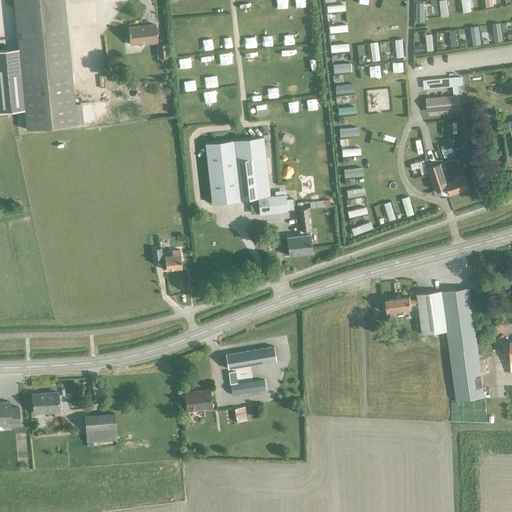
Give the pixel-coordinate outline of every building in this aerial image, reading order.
[(13,0),(18,49),(24,110),(26,130),(76,125),(63,0),(13,0)] [(155,25),(128,28),(130,45),(157,42),(155,25)] [(158,46),(159,58),(167,57),(166,45),(158,46)] [(0,112),(24,110),(18,49),(0,50),(0,112)] [(453,86),(454,97),(459,97),(458,86),(462,86),(462,78),(457,79),(425,82),(423,82),(424,89),(426,89),(453,86)] [(454,97),(426,100),(427,112),(460,109),(459,97),(454,97)] [(269,197),(262,137),(204,144),(211,204),(257,199),(259,215),(293,211),(292,200),(286,201),(285,195),(269,197)] [(435,191),(447,187),(446,184),(447,184),(440,164),(427,169),(435,191)] [(453,180),(454,182),(447,184),(446,184),(447,187),(450,195),(469,188),(464,175),(453,180)] [(300,236),(286,237),(288,256),(312,253),(310,235),(310,231),(307,209),(299,210),(301,232),(300,232),(300,236)] [(165,271),(181,269),(179,250),(171,251),(171,256),(161,257),(160,249),(169,248),(167,236),(157,237),(159,249),(151,250),(152,264),(164,263),(165,271)] [(442,291),(447,331),(456,401),(484,397),(475,327),(469,288),(442,291)] [(447,331),(442,291),(441,291),(417,294),(418,299),(411,300),(410,296),(385,300),(387,312),(396,311),(397,314),(404,313),(404,310),(412,309),(411,305),(419,304),(423,335),(447,331)] [(499,321),(491,330),(497,335),(505,327),(499,321)] [(273,347),(225,355),(227,369),(276,361),(273,347)] [(232,395),(265,390),(264,380),(237,384),(235,372),(228,373),(232,395)] [(186,411),(211,408),(209,390),(184,393),(186,411)] [(34,413),(59,412),(57,393),(32,395),(34,413)] [(0,422),(10,422),(10,425),(19,424),(18,407),(10,408),(9,402),(0,402),(0,422)] [(237,422),(246,420),(244,407),(234,408),(237,422)] [(86,443),(116,441),(114,414),(84,416),(86,443)]
